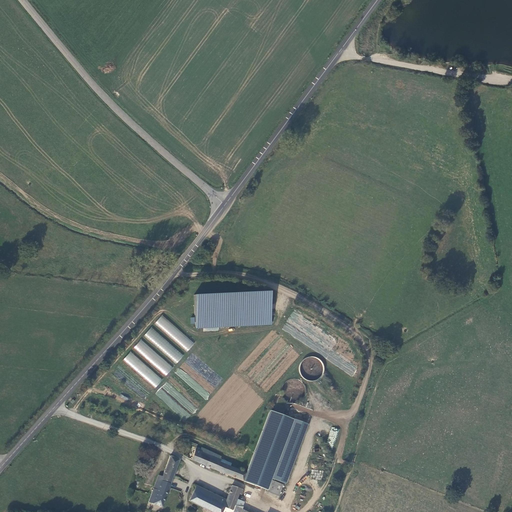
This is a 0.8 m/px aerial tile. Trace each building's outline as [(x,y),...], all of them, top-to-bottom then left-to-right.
[(197,296),(197,328),(272,326),(271,294),(197,296)] [(188,351),(194,343),(162,315),(155,323),(188,351)] [(177,363),(184,355),(151,327),(144,335),(177,363)] [(134,348),(166,375),(173,367),(141,340),(134,348)] [(156,387),(163,378),(129,352),(122,361),(156,387)] [(300,380),(323,380),(323,360),(300,359),(300,380)] [(179,368),(175,373),(183,378),(186,374),(179,368)] [(205,390),(201,395),(206,399),(209,393),(205,390)] [(194,449),(189,462),(264,494),(290,422),(267,413),(244,475),(222,466),(223,463),(217,460),(218,458),(199,450),(198,451),(194,449)] [(155,477),(145,503),(158,509),(176,462),(168,459),(159,478),(155,477)] [(311,478),(321,479),(322,470),(312,469),(311,478)] [(300,486),(308,478),(306,475),(297,483),(300,486)] [(269,483),(265,495),(276,499),(280,487),(269,483)] [(193,488),(186,503),(204,511),(235,511),(230,509),(238,511),(240,506),(232,502),(235,497),(238,498),(239,493),(228,489),(220,509),(208,503),(211,497),(193,488)]
